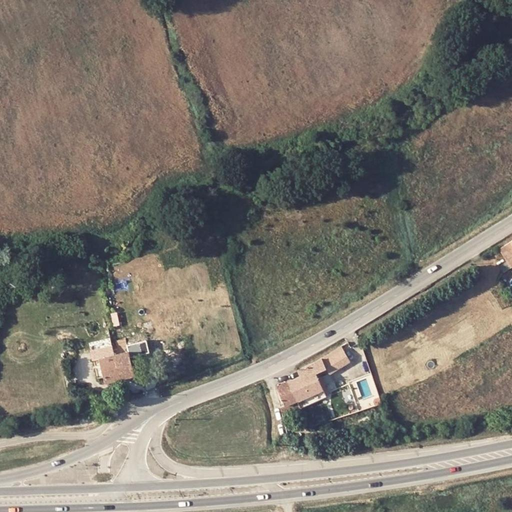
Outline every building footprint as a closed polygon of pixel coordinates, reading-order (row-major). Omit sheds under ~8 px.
[(508,261),(511,267),(511,266),(511,239),(499,248),(508,261)] [(501,265),(504,271),(511,267),(508,261),(501,265)] [(127,350),(130,358),(147,353),(143,338),(118,344),(120,352),(127,350)] [(99,358),(114,353),(112,345),(91,350),(93,359),(99,358)] [(293,390),(298,400),(301,406),(326,394),(323,388),(322,386),(318,377),(316,372),(327,368),(330,372),(350,359),(341,345),(336,347),(319,360),(298,369),(301,375),(305,384),(293,390)] [(127,350),(120,352),(114,353),(99,358),(106,382),(134,374),(130,358),(127,350)] [(286,404),(298,400),(293,390),(305,384),(301,375),(278,386),(286,404)]
